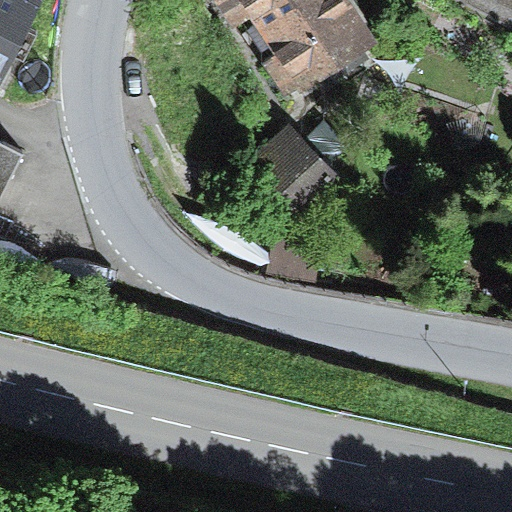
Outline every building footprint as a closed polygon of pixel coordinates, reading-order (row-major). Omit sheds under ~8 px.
[(0,0),(0,86),(43,0),(42,0),(0,0)] [(273,38),(328,0),(219,0),(245,36),(263,24),(273,38)] [(360,0),(328,0),(273,38),(288,61),(272,72),(299,111),(393,47),(360,0)] [(350,181),(304,125),(252,168),(298,224),(350,181)] [(42,152),(0,130),(0,230),(2,232),(42,152)]
